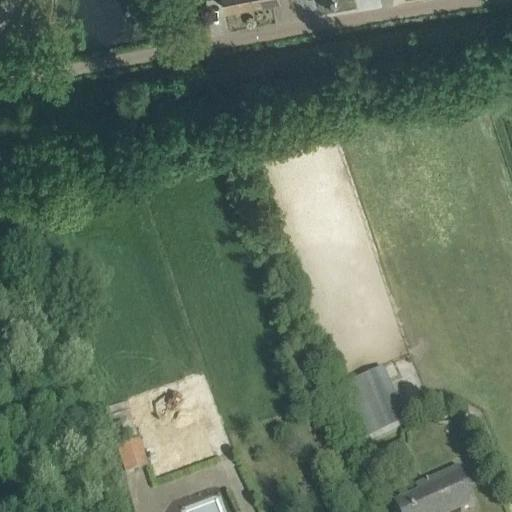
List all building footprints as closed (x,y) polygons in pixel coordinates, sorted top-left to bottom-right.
[(254,6),(252,0),(224,0),(226,10),(226,11),(254,6)] [(364,439),(404,424),(381,368),(342,383),(364,439)] [(131,442),(116,446),(125,474),(140,469),(147,466),(138,439),(131,442)] [(404,443),(363,460),(371,479),(413,461),(404,443)] [(399,511),(459,511),(475,505),(458,467),(419,484),(422,491),(395,503),(399,511)]
